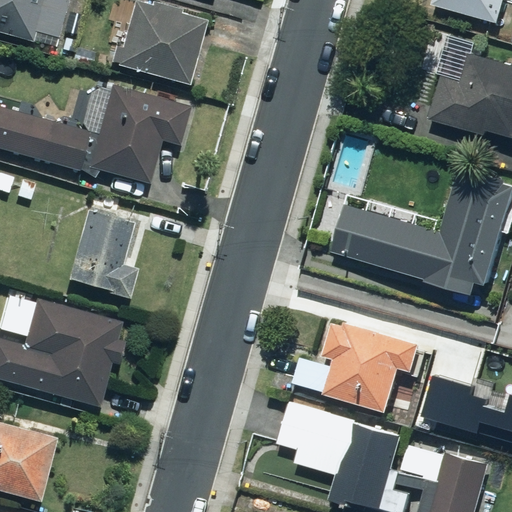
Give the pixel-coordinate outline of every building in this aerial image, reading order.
[(0,0),(0,29),(35,40),(38,30),(61,37),(72,0),(0,0)] [(196,84),(213,18),(143,0),(138,0),(126,48),(120,46),(115,63),(196,84)] [(440,0),(439,3),(505,20),(510,0),(440,0)] [(468,78),(447,72),(435,114),(496,131),(498,124),(511,128),(511,60),(476,50),(468,78)] [(110,79),(98,125),(0,99),(0,146),(101,173),(103,167),(157,181),(168,142),(188,147),(200,103),(110,79)] [(449,225),(349,203),(339,248),(438,270),(436,279),(482,289),(483,281),(495,283),(511,207),(511,180),(461,169),(449,225)] [(137,221),(93,209),(74,275),(117,287),(115,292),(136,298),(145,267),(126,261),(137,221)] [(126,318),(44,296),(31,341),(0,332),(0,372),(104,401),(116,357),(124,359),(130,338),(121,335),(126,318)] [(424,332),(338,317),(332,350),(341,351),(333,395),(396,406),(403,363),(418,366),(424,332)] [(435,376),(423,416),(511,442),(511,396),(509,395),(504,413),(484,407),(487,400),(472,396),(474,388),(435,376)] [(342,413),(296,400),(284,441),(329,455),(342,413)] [(409,431),(357,418),(339,493),(414,511),(419,488),(404,484),(407,472),(408,467),(401,465),(409,431)] [(60,435),(0,419),(0,485),(44,497),(60,435)] [(484,511),(496,461),(413,442),(409,472),(438,479),(430,511),(484,511)]
